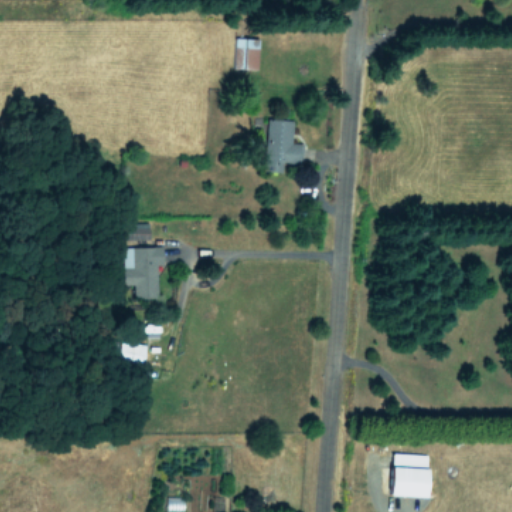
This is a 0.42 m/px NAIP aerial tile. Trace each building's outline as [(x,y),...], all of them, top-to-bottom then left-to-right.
[(256,68),(257,38),(233,37),(232,67),(256,68)] [(264,171),(281,171),(281,162),(302,162),(303,143),(291,142),(292,119),(265,118),(264,171)] [(128,238),(148,238),(148,223),(128,224),(128,238)] [(155,264),(162,264),(161,246),(119,247),(120,284),(131,284),(131,297),(156,297),(155,264)] [(140,363),(144,346),(118,340),(114,357),(140,363)] [(427,454),(391,453),(389,495),(425,497),(427,454)]
